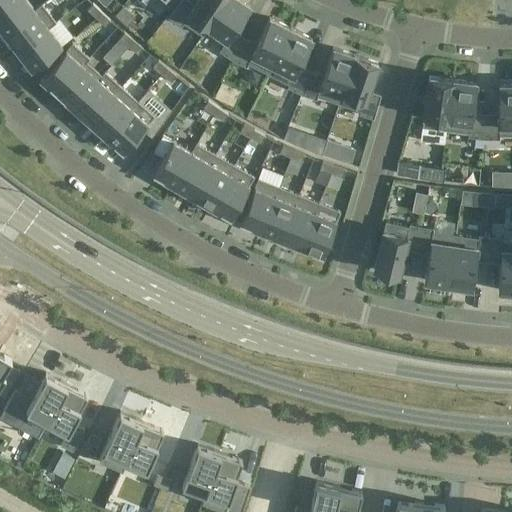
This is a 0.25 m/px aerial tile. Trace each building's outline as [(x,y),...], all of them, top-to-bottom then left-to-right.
[(34,9),(27,0),(10,0),(0,8),(0,26),(5,33),(35,9),(34,9)] [(0,0),(0,8),(10,0),(0,0)] [(164,0),(173,8),(179,0),(164,0)] [(193,2),(190,0),(179,0),(173,8),(168,15),(182,25),(184,22),(203,35),(206,31),(205,30),(225,0),(196,0),(195,3),(193,2)] [(250,6),(241,0),(225,0),(205,30),(206,31),(224,43),(219,50),(232,59),(245,37),(236,31),(234,30),(240,22),(240,21),(250,6)] [(48,26),(49,27),(56,21),(42,3),(34,9),(35,9),(5,33),(18,50),(48,26)] [(87,9),(96,17),(101,12),(102,11),(93,3),(87,9)] [(111,20),(102,11),(101,12),(96,17),(105,26),(111,20)] [(268,73),(291,28),(269,17),(261,34),(257,43),(255,42),(245,37),(232,59),(247,66),(248,63),(268,73)] [(48,26),(18,50),(32,68),(62,44),(49,27),(48,26)] [(312,38),(291,28),(268,73),(289,83),(287,86),(302,93),(311,70),(301,65),(300,64),(304,55),(312,38)] [(119,38),(128,46),(134,39),(124,31),(119,38)] [(138,53),(143,47),(134,39),(128,46),(138,53)] [(40,77),(57,92),(86,60),(87,61),(90,57),(72,42),(40,77)] [(322,73),(311,70),(302,93),(316,98),(318,95),(339,103),(355,55),(333,47),(327,65),(323,74),(322,73)] [(355,55),(339,103),(361,110),(360,113),(373,117),(374,118),(381,93),(371,90),(369,89),(372,80),(378,62),(355,55)] [(162,73),(167,67),(158,59),(152,65),(162,73)] [(57,92),(73,107),(102,75),(101,74),(87,61),(86,60),(57,92)] [(176,75),(167,67),(162,73),(171,81),(176,75)] [(73,107),(89,121),(122,86),(105,70),(101,74),(102,75),(73,107)] [(422,126),(446,129),(453,79),(429,76),(427,94),(425,104),(422,126)] [(468,135),(484,138),(486,112),(473,111),(474,101),(477,82),(453,79),(446,129),(469,132),(468,135)] [(500,135),(511,134),(511,84),(499,84),(499,103),(499,112),(486,112),(484,138),(500,138),(500,135)] [(89,121),(106,136),(138,100),(122,86),(89,121)] [(155,115),(138,100),(106,136),(123,151),(155,115)] [(203,106),(214,113),(218,107),(208,100),(203,106)] [(228,113),(218,107),(214,113),(224,120),(228,113)] [(240,130),(250,136),(254,129),(244,123),(240,130)] [(265,135),(254,129),(250,136),(261,142),(265,135)] [(153,173),(173,184),(192,151),(191,150),(172,140),(153,173)] [(192,195),(216,153),(196,142),(191,150),(192,151),(173,184),(192,195)] [(279,152),(290,157),(294,149),(283,144),(279,152)] [(294,149),(290,157),(302,161),(305,154),(294,149)] [(192,195),(211,206),(234,164),(216,153),(192,195)] [(320,168),(331,172),(334,164),(322,161),(320,168)] [(234,164),(211,206),(230,217),(254,175),(234,164)] [(345,168),(334,164),(331,172),(343,176),(345,168)] [(444,180),(445,168),(420,164),(419,176),(444,180)] [(240,221),(261,230),(279,185),(258,177),(240,221)] [(261,230),(281,238),(299,194),(279,185),(261,230)] [(100,193),(95,203),(115,212),(120,201),(100,193)] [(281,238),(301,246),(319,202),(299,194),(281,238)] [(319,202),(301,246),(322,255),(340,210),(319,202)] [(417,250),(421,225),(410,223),(409,226),(385,220),(383,230),(374,269),(398,275),(403,257),(405,247),(417,250)] [(433,227),(421,225),(417,250),(428,252),(427,262),(424,280),(448,284),(455,234),(433,230),(433,227)] [(476,259),(488,260),(491,235),(479,234),(478,237),(455,234),(448,284),(472,287),(475,269),(476,259)] [(498,290),(511,290),(511,240),(503,239),(503,236),(491,235),(488,260),(500,261),(499,271),(498,290)] [(0,352),(0,392),(4,395),(19,369),(10,363),(12,360),(0,352)] [(15,388),(0,415),(18,425),(20,422),(39,432),(37,435),(38,436),(45,424),(44,423),(46,419),(66,383),(45,372),(32,397),(15,388)] [(46,419),(44,423),(45,424),(65,435),(61,443),(73,450),(85,427),(73,421),(87,394),(66,383),(46,419)] [(120,410),(99,457),(122,467),(124,462),(142,420),(120,410)] [(142,420),(124,462),(145,472),(163,430),(142,420)] [(85,440),(79,451),(87,455),(92,444),(85,440)] [(197,443),(182,487),(203,494),(220,451),(197,443)] [(203,494),(202,499),(224,507),(221,511),(240,511),(250,486),(235,480),(242,459),(220,451),(203,494)] [(157,473),(153,484),(160,487),(165,476),(157,473)] [(165,476),(160,487),(167,490),(172,479),(165,476)] [(296,505),(294,511),(332,511),(339,486),(315,481),(309,508),(296,505)] [(339,486),(332,511),(357,511),(362,491),(339,486)] [(398,498),(395,511),(419,511),(421,502),(398,498)] [(421,502),(419,511),(443,511),(445,505),(421,502)]
